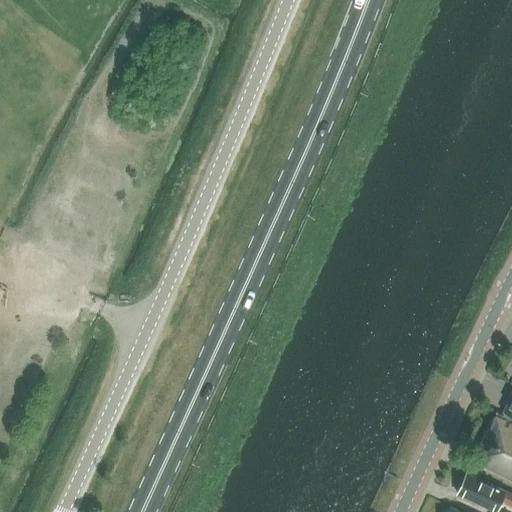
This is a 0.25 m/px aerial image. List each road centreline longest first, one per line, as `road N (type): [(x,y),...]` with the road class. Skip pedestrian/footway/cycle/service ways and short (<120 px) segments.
road 1 (primary): [(141,511),(367,0)]
road 2 (unclassified): [(63,511),(287,0)]
road 3 (tertiary): [(406,511),(511,281)]
road 4 (track): [(0,272),(147,332)]
